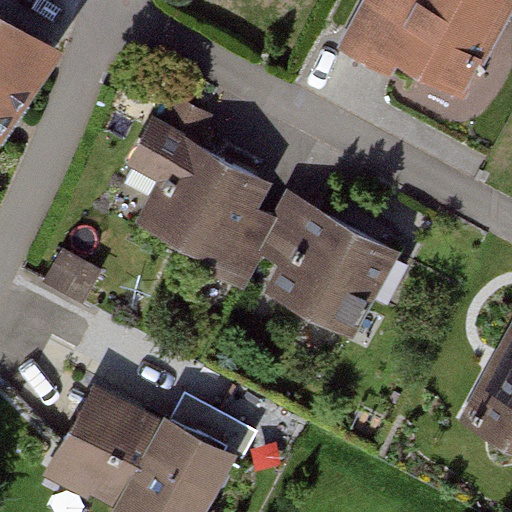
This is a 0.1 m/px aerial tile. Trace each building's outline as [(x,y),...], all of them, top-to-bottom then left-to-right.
[(511,11),(511,0),(362,0),(345,33),(467,97),(511,11)] [(0,120),(49,49),(0,15),(0,120)] [(262,181),(189,142),(204,115),(178,101),(165,127),(157,123),(129,176),(159,192),(147,215),(221,254),(214,268),(243,284),(264,245),(271,232),(243,217),(262,181)] [(392,248),(290,196),(271,232),(264,245),(290,258),(276,285),(352,324),(392,248)] [(97,273),(63,254),(48,280),(82,299),(97,273)] [(511,340),(470,418),(511,440),(511,340)] [(202,511),(233,456),(93,381),(41,479),(102,511),(202,511)]
